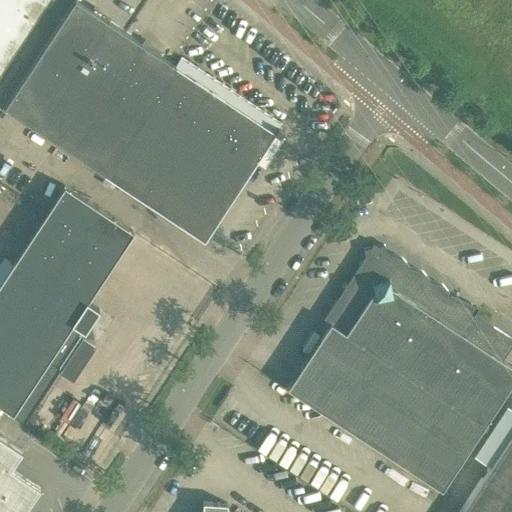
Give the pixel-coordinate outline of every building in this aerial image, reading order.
[(0,0),(0,70),(46,0),(0,0)] [(73,0),(4,107),(104,173),(174,65),(75,0),(73,0)] [(174,65),(104,173),(204,239),(255,161),(264,167),(284,137),(280,135),(278,126),(281,122),(180,56),(174,65)] [(84,330),(91,319),(98,308),(86,301),(132,231),(64,186),(0,282),(0,404),(23,420),(58,368),(55,366),(80,328),(84,330)] [(329,323),(286,388),(441,490),(511,382),(511,365),(502,359),(511,343),(511,339),(453,301),(456,298),(450,294),(442,285),(430,281),(421,271),(410,268),(401,258),(390,255),(385,251),(384,245),(378,246),(373,243),(370,248),(364,249),(365,255),(324,319),(329,323)] [(511,511),(511,431),(458,511),(511,511)] [(0,511),(15,511),(17,510),(19,511),(35,486),(9,469),(21,451),(0,437),(0,511)] [(226,511),(227,503),(202,501),(201,511),(226,511)]
